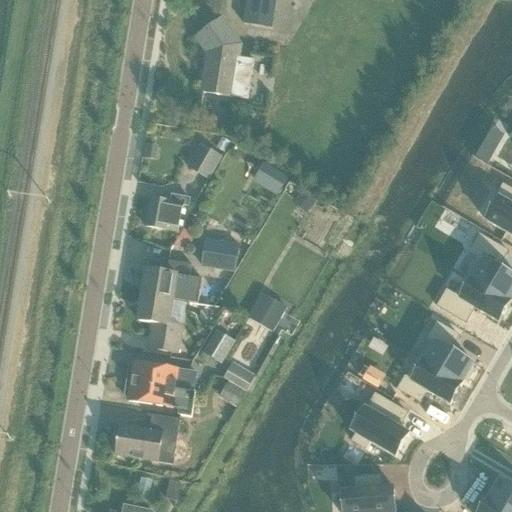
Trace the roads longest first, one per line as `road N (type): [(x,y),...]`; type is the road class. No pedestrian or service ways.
road 1 (unclassified): [(63,511),(148,0)]
road 2 (residential): [(453,442),(461,471),(456,487),(430,499),(417,489),(416,464),(440,441)]
